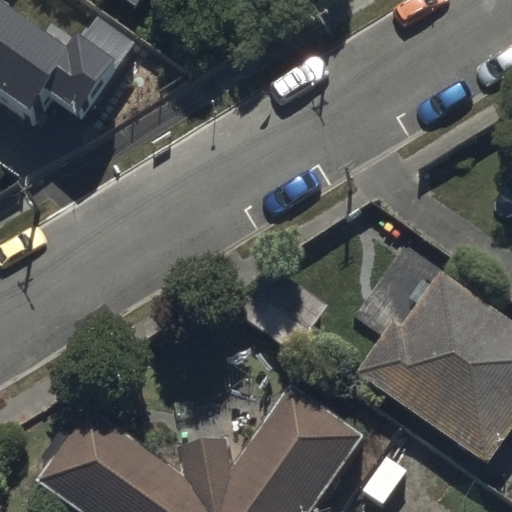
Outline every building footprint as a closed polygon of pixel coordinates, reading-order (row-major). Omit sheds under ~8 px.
[(0,0),(0,91),(36,117),(53,93),(84,115),(135,43),(94,14),(71,46),(4,0),(0,0)] [(118,0),(152,21),(164,0),(118,0)] [(490,484),(511,451),(511,334),(465,302),(476,285),(411,240),(355,322),(393,348),(361,395),(490,484)] [(238,325),(298,365),(332,315),(272,275),(238,325)] [(60,511),(329,511),(371,454),(296,402),(236,487),(230,453),(183,460),(188,491),(93,425),(41,499),(60,511)]
